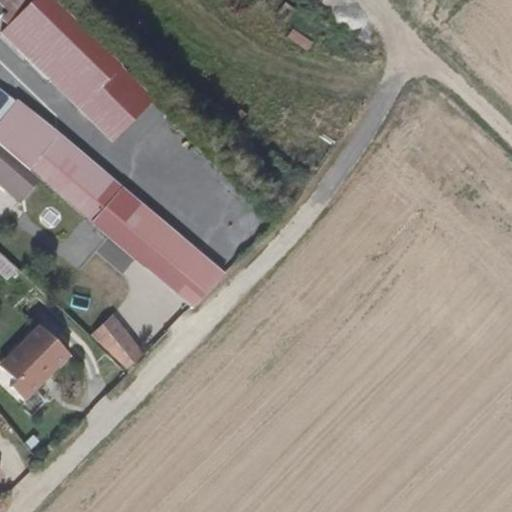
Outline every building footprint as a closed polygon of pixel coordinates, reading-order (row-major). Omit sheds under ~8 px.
[(108,63),(46,0),(0,0),(0,6),(9,15),(3,21),(9,27),(2,35),(65,99),(108,63)] [(121,75),(108,63),(65,99),(81,114),(121,75)] [(153,110),(121,75),(81,114),(115,147),(153,110)] [(26,162),(96,232),(113,216),(42,146),(26,162)] [(108,316),(89,337),(126,372),(146,352),(108,316)] [(0,360),(0,381),(33,411),(45,397),(39,392),(71,357),(34,323),(0,360)]
